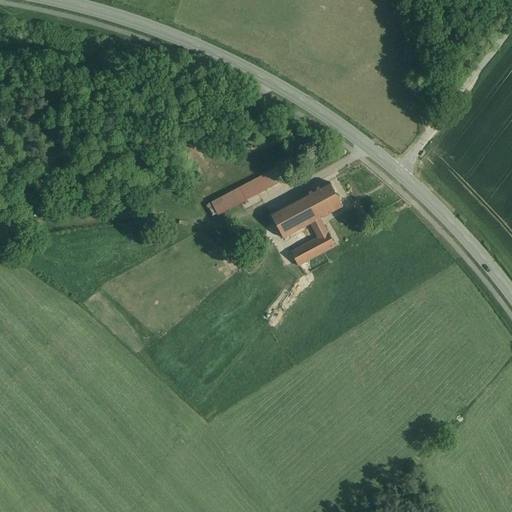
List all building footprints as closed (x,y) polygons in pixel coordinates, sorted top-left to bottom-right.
[(234,191),(240,204),(273,187),(267,174),(234,191)] [(307,194),(320,219),(343,207),(330,182),(307,194)] [(320,219),(307,194),(270,214),(283,239),(311,224),(320,219)] [(318,238),(327,233),(320,219),(311,224),(318,238)] [(327,233),(318,238),(291,252),(298,266),(335,247),(327,233)]
